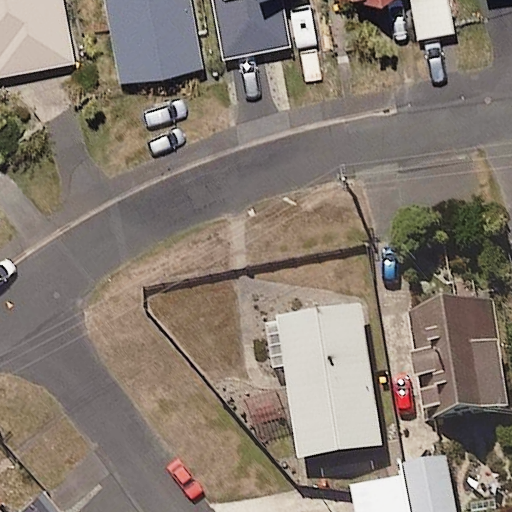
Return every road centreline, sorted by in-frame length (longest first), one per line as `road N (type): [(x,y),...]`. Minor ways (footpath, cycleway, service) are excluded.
road 1 (residential): [(511,116),(261,165),(92,246),(13,305)]
road 2 (residential): [(13,305),(175,511)]
